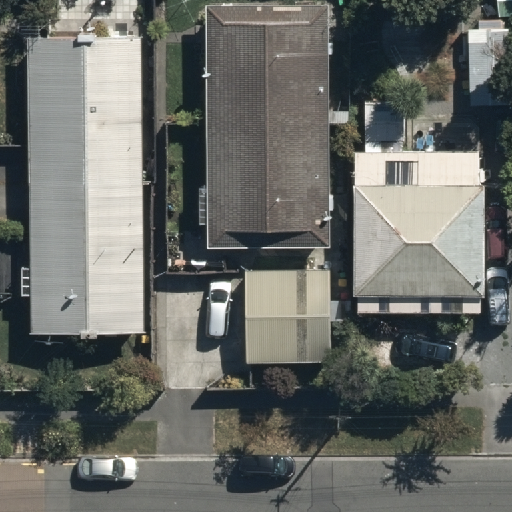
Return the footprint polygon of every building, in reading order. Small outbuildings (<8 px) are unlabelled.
[(207,237),(334,237),(333,2),(206,2),(207,237)] [(146,31),(25,32),(28,328),(149,327),(146,31)] [(510,35),(470,35),(471,111),(511,110),(510,35)] [(364,143),(405,144),(406,102),(365,101),(364,143)] [(484,158),(357,157),(357,313),(420,313),(420,297),(483,297),(484,158)] [(326,268),(242,268),(242,358),(326,358),(326,268)]
